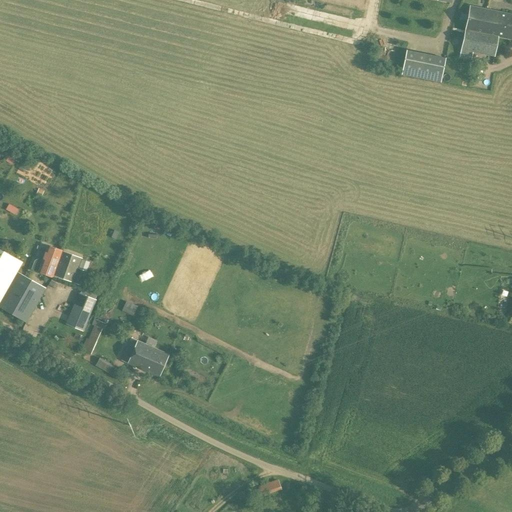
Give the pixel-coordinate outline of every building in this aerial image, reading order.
[(511,15),(470,7),(461,50),(494,57),(498,38),(511,40),(511,38),(511,15)] [(445,59),(425,55),(421,78),(441,82),(445,59)] [(17,213),(19,207),(9,204),(7,210),(17,213)] [(40,273),(53,277),(63,252),(62,252),(62,251),(50,247),(44,262),(40,260),(37,262),(34,270),(40,273)] [(0,308),(26,323),(42,296),(13,279),(22,263),(0,249),(0,308)] [(78,269),(82,259),(63,252),(53,277),(54,278),(54,276),(83,286),(88,272),(78,269)] [(70,325),(86,332),(99,302),(83,295),(70,325)] [(124,310),(134,314),(138,305),(127,301),(124,310)] [(103,330),(106,324),(94,319),(92,325),(94,326),(88,339),(86,338),(81,350),(90,355),(102,329),(103,330)] [(159,377),(168,355),(138,342),(128,364),(159,377)] [(115,378),(120,369),(100,358),(95,366),(115,378)] [(262,497),(282,490),(278,480),(259,487),(262,497)]
